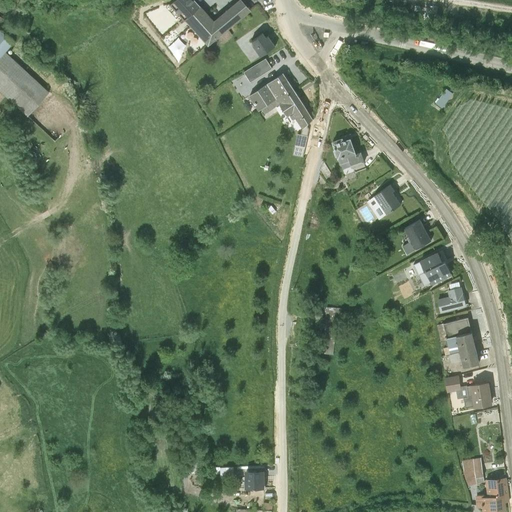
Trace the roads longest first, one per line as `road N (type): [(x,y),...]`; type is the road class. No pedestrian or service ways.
road 1 (unclassified): [(329,81),(282,311),(281,511)]
road 2 (tertiary): [(329,81),(438,203),(468,253),(493,323),(511,456)]
road 3 (tertiary): [(346,30),(511,68)]
